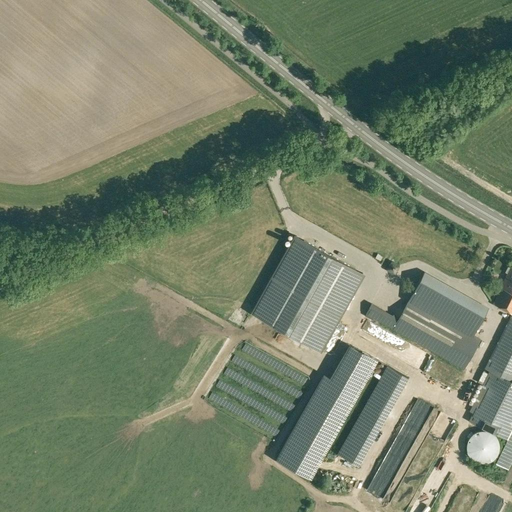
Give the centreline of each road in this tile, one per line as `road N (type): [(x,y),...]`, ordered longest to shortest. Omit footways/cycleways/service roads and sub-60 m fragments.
road 1 (primary): [(511,229),(378,144),(200,0)]
road 2 (track): [(0,285),(270,171)]
road 3 (track): [(329,144),(511,62)]
